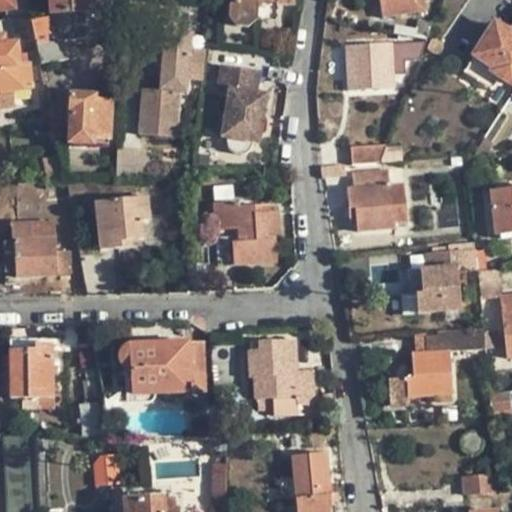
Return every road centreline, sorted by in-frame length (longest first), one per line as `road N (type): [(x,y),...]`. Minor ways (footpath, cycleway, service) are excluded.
road 1 (residential): [(317,291),(282,302),(0,307)]
road 2 (residential): [(317,0),(305,102),(317,291)]
road 3 (residential): [(317,291),(333,314),(365,511)]
